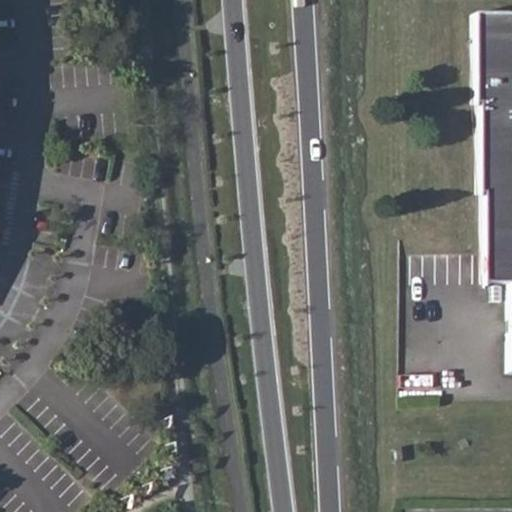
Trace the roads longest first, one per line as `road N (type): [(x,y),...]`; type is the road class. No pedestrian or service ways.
road 1 (secondary): [(239,0),(288,511)]
road 2 (secondary): [(334,511),(307,0)]
